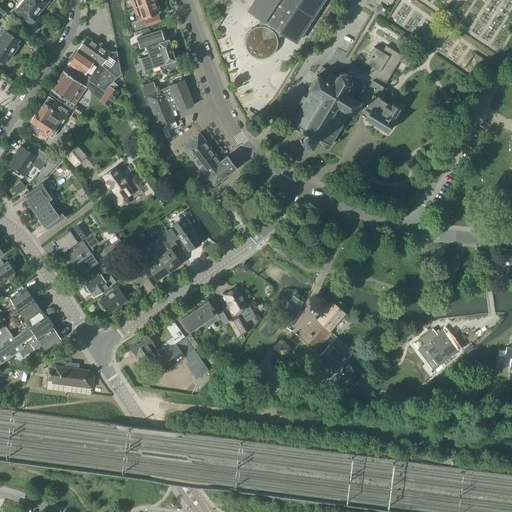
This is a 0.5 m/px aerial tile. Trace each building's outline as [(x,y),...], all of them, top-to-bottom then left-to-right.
[(38,12),(23,0),(21,0),(19,3),(21,4),(15,11),(16,11),(14,14),(20,20),(22,17),(31,24),(37,17),(35,15),(38,12)] [(23,0),(38,12),(47,1),(45,0),(23,0)] [(155,0),(133,8),(137,20),(130,22),(133,31),(160,22),(158,16),(149,19),(149,16),(157,13),(156,9),(157,8),(155,0)] [(254,0),(247,12),(258,19),(259,26),(257,27),(256,27),(254,28),(253,28),(251,29),(250,30),(249,31),(248,32),(248,33),(247,34),(246,36),(245,37),(245,39),(245,40),(244,42),(244,43),(245,45),(245,46),(245,48),(246,49),(247,51),(248,52),(249,53),(250,54),(251,55),(251,56),(253,57),(254,57),(255,58),(257,58),(259,59),(260,59),(262,59),(263,59),(265,58),(266,58),(268,57),(269,56),(270,56),(272,55),(273,53),(274,51),(275,50),(276,49),(276,47),(277,46),(277,44),(277,42),(277,41),(277,40),(277,39),(276,38),(284,36),(294,43),(322,0),(254,0)] [(375,0),(376,4),(379,5),(377,10),(377,9),(378,10),(377,10),(378,11),(377,12),(383,15),(383,14),(384,14),(385,14),(384,14),(385,15),(388,9),(387,9),(388,8),(387,7),(388,7),(389,4),(391,5),(393,0),(375,0)] [(0,34),(0,35),(0,43),(13,53),(18,46),(16,45),(19,40),(2,29),(0,32),(0,34)] [(140,49),(145,47),(163,41),(160,30),(144,35),(145,35),(136,38),(140,49)] [(86,37),(77,50),(100,65),(116,78),(121,75),(116,51),(109,52),(100,46),(102,44),(98,41),(96,43),(86,37)] [(145,47),(148,56),(138,59),(141,67),(143,66),(144,70),(152,67),(152,68),(159,65),(160,70),(166,68),(169,70),(175,68),(176,65),(175,60),(174,59),(172,52),(171,48),(168,40),(168,39),(163,41),(145,47)] [(13,53),(0,43),(0,60),(4,63),(6,59),(8,60),(13,53)] [(387,132),(391,125),(393,122),(392,121),(399,108),(391,103),(390,105),(382,100),(388,90),(382,86),(384,83),(385,83),(399,61),(407,66),(415,54),(406,49),(402,56),(385,46),(382,52),(373,47),(372,49),(373,49),(372,50),(371,50),(371,51),(370,53),(369,54),(368,56),(368,55),(368,56),(368,57),(367,58),(366,58),(366,59),(365,61),(364,62),(372,67),(369,73),(374,77),(372,80),(368,87),(355,79),(352,79),(351,79),(349,76),(350,75),(349,74),(348,75),(345,73),(345,71),(344,71),(344,72),(340,73),(339,71),(338,72),(339,73),(336,76),(336,75),(335,76),(331,73),(330,72),(330,71),(329,71),(322,66),(316,75),(307,89),(310,90),(306,97),(304,96),(304,97),(303,96),(298,104),(299,105),(300,106),(296,113),(295,112),(294,112),(289,120),(291,122),(294,124),(292,128),(300,132),(299,133),(300,133),(297,138),(299,139),(298,140),(299,141),(299,142),(301,143),(301,142),(307,145),(307,146),(308,148),(309,146),(310,147),(311,145),(310,145),(314,139),(315,139),(316,138),(317,139),(317,138),(318,138),(319,139),(319,144),(323,146),(327,144),(330,145),(335,137),(336,138),(337,137),(335,136),(339,130),(341,131),(341,130),(342,131),(346,123),(346,122),(344,121),(349,114),(351,115),(356,107),(362,111),(366,114),(364,118),(387,132)] [(100,65),(77,50),(68,64),(89,78),(87,80),(97,87),(104,91),(116,78),(100,65)] [(63,71),(56,80),(50,89),(51,89),(48,94),(80,115),(83,110),(71,103),(77,93),(81,95),(87,87),(83,85),(83,84),(63,71)] [(156,92),(147,96),(158,127),(161,126),(164,136),(170,134),(166,124),(174,121),(170,111),(177,109),(178,111),(193,105),(190,97),(190,95),(188,91),(187,91),(184,84),(186,83),(185,82),(184,82),(183,80),(182,80),(168,86),(161,89),(161,90),(156,92)] [(153,82),(141,87),(145,97),(147,96),(156,92),(153,82)] [(109,87),(102,97),(100,100),(107,105),(116,91),(109,87)] [(48,96),(38,111),(37,110),(30,121),(32,123),(29,128),(38,134),(41,129),(49,134),(48,135),(52,137),(67,114),(65,113),(67,110),(56,103),(57,102),(48,96)] [(249,111),(246,116),(251,119),(254,114),(249,111)] [(69,118),(77,123),(81,118),(73,113),(69,118)] [(197,178),(200,183),(207,192),(215,186),(214,184),(236,168),(227,156),(220,161),(199,133),(182,146),(203,174),(197,178)] [(14,157),(9,165),(9,166),(23,175),(35,156),(46,164),(51,157),(33,145),(29,151),(20,146),(13,156),(14,157)] [(87,157),(77,145),(64,156),(75,168),(87,157)] [(54,157),(36,177),(41,182),(59,161),(54,157)] [(105,182),(110,189),(111,188),(114,193),(117,196),(118,204),(128,204),(127,197),(133,193),(127,184),(126,182),(128,181),(125,177),(123,178),(120,173),(120,172),(118,168),(116,168),(115,167),(102,176),(106,181),(105,182)] [(26,199),(31,207),(45,197),(40,190),(44,187),(41,184),(25,195),(28,198),(26,199)] [(54,191),(45,197),(31,207),(39,218),(53,208),(58,205),(53,197),(56,195),(54,191)] [(53,208),(39,218),(44,226),(46,224),(48,228),(64,217),(61,213),(58,215),(53,208)] [(91,214),(94,219),(99,216),(96,211),(91,214)] [(179,237),(188,250),(194,246),(195,247),(198,245),(197,244),(199,243),(189,227),(188,228),(183,220),(178,224),(183,231),(179,234),(174,226),(167,231),(172,237),(174,241),(179,237)] [(70,232),(69,231),(53,242),(60,252),(62,251),(62,252),(78,241),(79,242),(86,237),(81,230),(79,231),(76,226),(71,230),(72,231),(70,232)] [(128,239),(122,231),(118,235),(123,243),(128,239)] [(94,233),(64,254),(64,255),(63,256),(66,260),(67,259),(72,266),(70,267),(73,270),(74,269),(78,275),(96,262),(96,261),(105,254),(108,259),(125,247),(119,238),(102,250),(103,251),(97,256),(91,247),(98,243),(93,236),(95,235),(94,233)] [(162,247),(155,252),(168,271),(169,270),(170,272),(175,268),(174,267),(180,263),(172,251),(173,250),(165,239),(159,243),(162,247)] [(124,244),(135,262),(142,257),(130,240),(124,244)] [(124,248),(114,256),(118,262),(129,254),(124,248)] [(168,271),(155,252),(143,260),(156,280),(158,278),(159,280),(164,276),(163,275),(168,271)] [(126,263),(132,272),(138,267),(133,259),(126,263)] [(0,281),(7,277),(9,281),(15,277),(12,274),(14,272),(13,271),(14,269),(12,266),(10,266),(7,261),(4,264),(1,260),(0,261),(0,281)] [(129,274),(137,286),(148,279),(139,267),(138,267),(132,272),(129,274)] [(92,292),(95,296),(115,282),(107,270),(85,285),(86,287),(86,288),(87,291),(89,291),(90,293),(92,292)] [(236,287),(223,295),(234,315),(235,314),(237,316),(228,321),(241,343),(245,339),(242,334),(249,330),(241,317),(248,313),(247,311),(248,311),(247,310),(246,310),(245,308),(247,307),(236,287)] [(1,314),(4,319),(33,300),(25,288),(10,298),(15,305),(1,314)] [(98,302),(103,310),(105,309),(108,313),(126,300),(118,288),(98,302)] [(277,319),(289,328),(299,314),(295,312),(302,302),(293,296),(288,303),(284,300),(277,310),(281,313),(277,319)] [(33,300),(4,319),(7,324),(10,328),(15,328),(21,323),(18,317),(21,315),(26,321),(41,311),(33,300)] [(200,306),(194,310),(202,322),(206,328),(219,319),(223,325),(228,322),(223,312),(217,315),(216,314),(207,301),(207,302),(201,306),(200,306)] [(298,336),(315,352),(332,333),(329,331),(332,328),(332,327),(344,313),(332,303),(317,320),(314,317),(298,336)] [(202,322),(194,310),(188,314),(188,315),(182,319),(181,319),(190,332),(197,327),(196,326),(202,322)] [(7,324),(4,319),(0,324),(0,364),(18,352),(18,351),(32,342),(52,328),(45,317),(30,327),(29,326),(13,337),(5,325),(7,324)] [(271,335),(262,327),(258,331),(267,339),(271,335)] [(60,340),(52,328),(32,342),(18,351),(18,352),(22,358),(32,351),(30,347),(34,345),(37,349),(42,345),(45,350),(60,340)] [(421,345),(422,345),(419,348),(418,350),(425,359),(428,360),(433,356),(440,366),(459,351),(445,334),(442,330),(442,329),(421,345)] [(325,348),(336,335),(333,332),(322,345),(325,348)] [(193,350),(185,337),(185,338),(183,336),(179,339),(181,342),(165,352),(162,348),(158,351),(153,344),(152,342),(147,334),(129,347),(134,354),(134,355),(135,355),(136,356),(136,357),(137,358),(137,357),(142,364),(148,360),(147,359),(154,355),(153,354),(156,352),(159,356),(157,358),(165,370),(184,357),(194,350),(193,350)] [(185,337),(193,350),(198,346),(190,334),(185,337)] [(316,359),(333,374),(352,352),(341,341),(334,349),(329,344),(316,359)] [(194,350),(184,357),(187,362),(185,364),(195,379),(208,371),(194,350)] [(88,371),(79,370),(64,368),(55,367),(54,369),(49,368),(47,379),(48,379),(53,380),(53,382),(91,387),(92,376),(88,371)]
